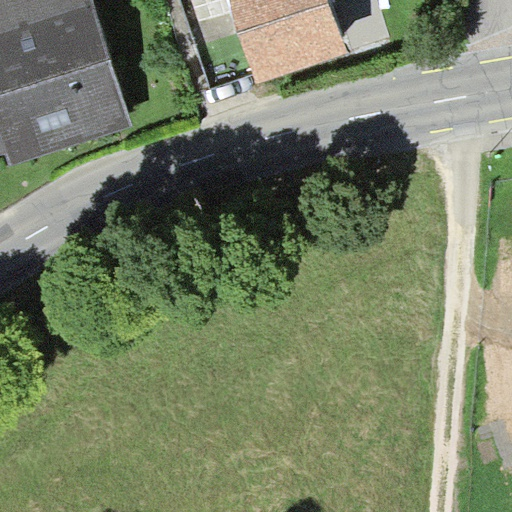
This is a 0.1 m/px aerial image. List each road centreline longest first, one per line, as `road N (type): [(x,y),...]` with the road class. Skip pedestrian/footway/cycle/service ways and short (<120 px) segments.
road 1 (tertiary): [(0,256),(98,201),(287,132),(468,98)]
road 2 (track): [(444,511),(468,98)]
